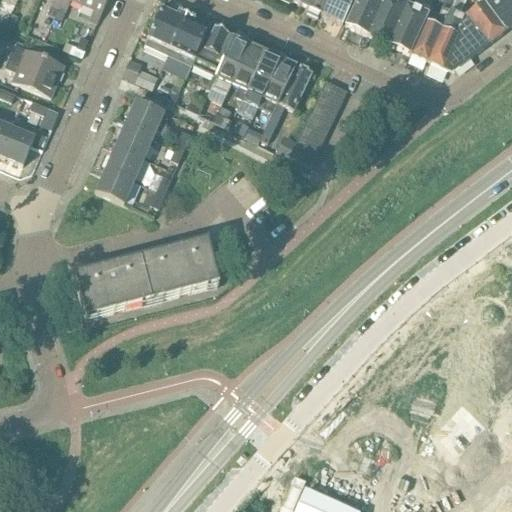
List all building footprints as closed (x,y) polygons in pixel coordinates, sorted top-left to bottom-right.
[(55,19),(58,11),(62,0),(53,0),(50,8),(47,15),(55,19)] [(85,0),(62,0),(58,11),(55,19),(54,21),(61,25),(66,14),(70,5),(81,10),(85,0)] [(96,28),(108,0),(85,0),(81,10),(92,15),(88,24),(96,28)] [(278,0),(298,9),(302,0),(278,0)] [(319,19),(327,0),(302,0),(298,9),(319,19)] [(341,29),(354,0),(327,0),(319,19),(341,29)] [(356,0),(344,30),(366,40),(383,0),(356,0)] [(388,50),(406,9),(385,0),(383,0),(366,40),(388,50)] [(425,26),(410,59),(426,66),(449,13),(454,0),(445,0),(441,10),(433,29),(429,28),(425,26)] [(457,16),(464,0),(455,0),(450,13),(457,16)] [(465,18),(488,47),(511,28),(511,7),(495,0),(477,0),(482,5),(465,18)] [(410,1),(388,50),(410,59),(425,26),(424,26),(431,10),(410,1)] [(146,43),(147,44),(144,49),(167,60),(185,19),(162,8),(146,43)] [(449,13),(426,66),(449,77),(450,77),(488,47),(465,18),(463,20),(454,16),(449,13)] [(17,20),(11,17),(7,25),(13,29),(17,20)] [(208,30),(185,19),(169,54),(167,60),(190,71),(193,64),(209,30),(208,30)] [(215,81),(218,75),(233,41),(213,32),(211,37),(207,35),(209,30),(193,64),(190,71),(215,81)] [(80,61),(88,43),(81,40),(76,51),(72,49),(68,56),(80,61)] [(230,89),(249,48),(233,41),(218,75),(215,81),(212,88),(213,88),(211,93),(225,99),(230,89)] [(264,55),(249,48),(230,89),(237,92),(233,100),(238,102),(242,104),(264,55)] [(63,70),(13,49),(4,72),(14,76),(10,86),(50,102),(63,70)] [(260,104),(280,62),(264,55),(242,104),(251,108),(257,111),(260,104)] [(270,120),(295,69),(280,62),(260,104),(257,111),(263,113),(262,116),(270,120)] [(122,81),(152,94),(157,81),(140,74),(142,68),(129,63),(122,81)] [(312,77),(295,69),(270,120),(261,138),(257,148),(265,152),(284,111),(293,116),(312,77)] [(346,95),(324,85),(319,96),(341,107),(346,95)] [(160,89),(157,96),(155,99),(173,108),(178,97),(160,89)] [(0,92),(0,102),(11,107),(14,99),(0,92)] [(314,107),(336,117),(341,107),(319,96),(314,107)] [(190,102),(185,113),(185,114),(197,119),(201,110),(202,107),(190,102)] [(125,128),(154,141),(164,117),(135,104),(125,128)] [(46,112),(31,106),(28,114),(43,120),(39,130),(50,135),(58,117),(46,112)] [(309,118),(331,128),(336,117),(314,107),(309,118)] [(213,127),(217,118),(213,116),(202,111),(201,110),(197,119),(204,122),(213,127)] [(217,118),(213,127),(227,134),(232,124),(227,122),(230,115),(221,110),(217,118)] [(27,125),(36,128),(39,120),(30,116),(27,125)] [(304,128),(326,139),(331,128),(309,118),(304,128)] [(227,134),(229,135),(243,141),(243,142),(248,132),(249,130),(232,123),(232,124),(227,134)] [(0,126),(0,156),(11,131),(0,126)] [(115,151),(144,164),(154,141),(125,128),(115,151)] [(299,139),(321,150),(326,139),(304,128),(299,139)] [(11,131),(0,156),(0,160),(22,170),(34,141),(11,131)] [(243,142),(257,148),(261,138),(248,132),(243,142)] [(175,150),(183,154),(190,139),(181,136),(175,150)] [(283,139),(275,158),(287,164),(289,161),(288,161),(294,150),(296,145),(283,139)] [(294,150),(316,160),(321,150),(299,139),(296,145),(294,150)] [(169,164),(177,168),(183,154),(175,150),(169,164)] [(316,160),(294,150),(288,161),(289,161),(310,171),(316,160)] [(105,173),(134,186),(144,164),(115,151),(105,173)] [(134,186),(105,173),(95,197),(124,209),(134,186)] [(170,184),(162,181),(156,195),(164,199),(170,184)] [(164,199),(156,195),(150,210),(158,213),(164,199)] [(140,263),(151,306),(218,289),(206,245),(140,263)] [(151,306),(140,263),(73,280),(85,324),(151,306)] [(511,278),(507,271),(490,284),(511,312),(511,278)] [(511,312),(490,284),(474,296),(497,327),(511,315),(511,312)] [(474,296),(458,308),(481,339),(497,327),(474,296)] [(458,308),(439,322),(463,353),(481,339),(458,308)] [(420,337),(404,354),(433,380),(448,363),(420,337)] [(404,354),(391,369),(419,395),(433,380),(404,354)] [(500,358),(493,363),(500,372),(507,367),(500,358)] [(511,373),(507,367),(500,372),(506,381),(511,376),(511,373)] [(391,369),(377,384),(406,410),(419,395),(391,369)] [(377,384),(363,399),(392,425),(406,410),(377,384)] [(456,394),(450,401),(458,408),(464,401),(456,394)] [(363,399),(349,414),(378,440),(392,425),(363,399)] [(464,401),(458,408),(466,415),(472,409),(464,401)] [(349,414),(336,429),(364,455),(378,440),(349,414)] [(428,425),(422,431),(430,438),(436,432),(428,425)] [(336,429),(320,446),(349,472),(364,455),(336,429)] [(436,432),(430,438),(438,446),(444,439),(436,432)] [(401,455),(395,461),(403,468),(409,462),(401,455)] [(409,462),(403,468),(411,476),(417,469),(409,462)] [(304,466),(295,487),(331,502),(339,481),(304,466)] [(373,485),(367,491),(375,499),(381,492),(373,485)] [(295,487),(287,506),(301,511),(326,511),(331,502),(295,487)] [(381,492),(375,499),(383,506),(389,499),(381,492)]
